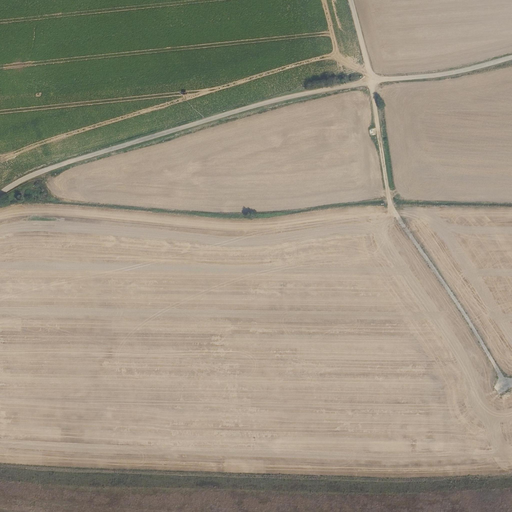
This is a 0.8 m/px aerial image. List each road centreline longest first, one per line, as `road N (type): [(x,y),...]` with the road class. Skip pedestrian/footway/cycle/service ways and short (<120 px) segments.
road 1 (track): [(0,488),(419,508),(511,505)]
road 2 (track): [(0,466),(511,477)]
road 3 (unclassified): [(0,196),(61,165),(298,95),(370,82)]
road 4 (unclassified): [(370,82),(511,58)]
